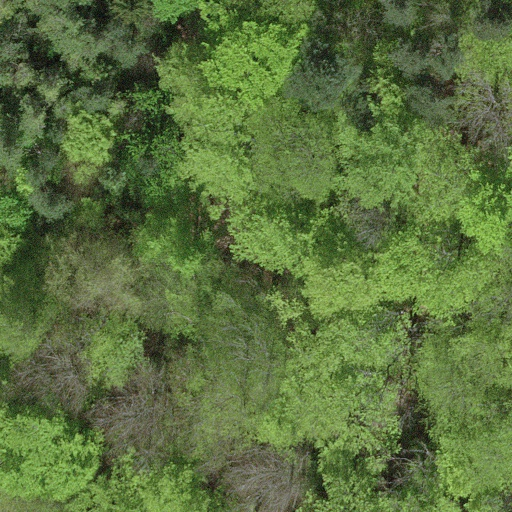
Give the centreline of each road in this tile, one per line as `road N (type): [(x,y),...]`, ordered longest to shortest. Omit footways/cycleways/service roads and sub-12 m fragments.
road 1 (track): [(189,0),(213,105),(264,260),(453,511)]
road 2 (track): [(511,169),(399,37),(379,0)]
